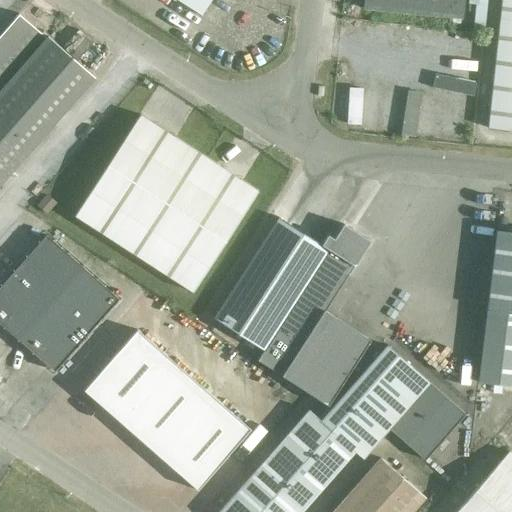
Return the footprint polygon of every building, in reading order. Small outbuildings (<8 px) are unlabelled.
[(175,0),(200,16),(211,0),(175,0)] [(464,0),(363,0),(363,10),(462,19),(464,0)] [(511,0),(501,0),(487,129),(511,131),(511,0)] [(18,15),(1,34),(29,59),(33,54),(46,39),(18,15)] [(1,34),(0,34),(0,62),(14,75),(19,69),(29,59),(1,34)] [(47,37),(46,39),(33,54),(80,95),(94,78),(47,37)] [(33,54),(29,59),(19,69),(66,110),(80,95),(33,54)] [(0,62),(0,91),(6,85),(14,75),(0,62)] [(19,69),(14,75),(6,85),(52,126),(66,110),(19,69)] [(6,85),(0,91),(0,107),(39,141),(52,126),(6,85)] [(0,135),(25,157),(39,141),(0,107),(0,135)] [(139,115),(73,217),(192,293),(258,192),(139,115)] [(0,162),(11,173),(25,157),(0,135),(0,162)] [(0,162),(0,185),(11,173),(0,162)] [(47,195),(37,206),(46,214),(56,203),(47,195)] [(327,250),(277,218),(212,319),(263,351),(327,250)] [(263,351),(257,361),(327,407),(359,358),(313,328),(324,312),(353,267),(369,242),(343,225),(333,240),(327,236),(320,246),(327,250),(263,351)] [(486,315),(478,383),(511,386),(511,233),(496,232),(486,315)] [(0,324),(54,372),(118,300),(45,236),(0,287),(0,324)] [(121,425),(175,364),(136,330),(83,392),(121,425)] [(329,411),(320,421),(355,451),(354,452),(362,459),(377,442),(388,429),(424,461),(464,415),(386,346),(329,411)] [(175,364),(121,425),(158,458),(212,397),(175,364)] [(250,430),(212,397),(158,458),(196,491),(250,430)] [(301,511),(355,451),(309,411),(219,511),(301,511)] [(511,511),(511,455),(508,452),(455,511),(511,511)] [(413,511),(425,498),(380,459),(332,511),(413,511)]
